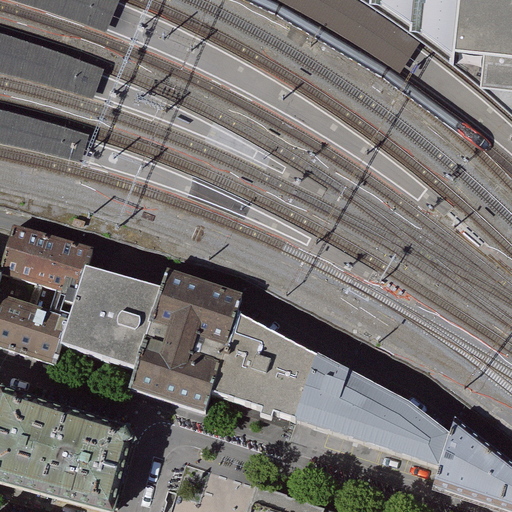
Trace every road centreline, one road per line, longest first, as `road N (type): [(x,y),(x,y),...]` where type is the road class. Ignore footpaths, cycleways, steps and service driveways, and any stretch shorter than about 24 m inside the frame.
road 1 (residential): [(511,455),(453,409),(247,295),(0,221)]
road 2 (residential): [(420,511),(161,429),(137,511)]
